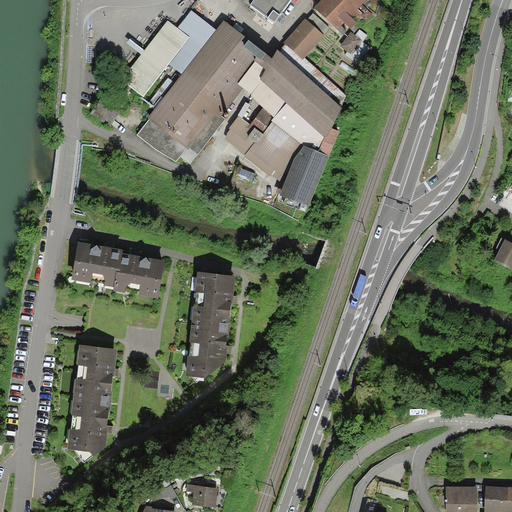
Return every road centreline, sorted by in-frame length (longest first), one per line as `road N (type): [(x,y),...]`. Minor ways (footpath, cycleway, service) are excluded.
road 1 (residential): [(78,0),(68,137),(24,459)]
road 2 (primary): [(287,511),(373,274)]
road 3 (primary): [(396,208),(462,0)]
road 4 (residential): [(320,511),(342,472),(374,444),(417,426),(466,420)]
road 5 (secondary): [(373,274),(449,197),(469,143)]
road 6 (secondary): [(469,143),(502,0)]
